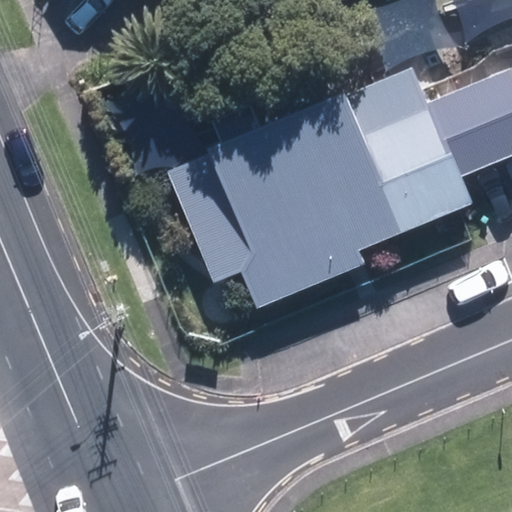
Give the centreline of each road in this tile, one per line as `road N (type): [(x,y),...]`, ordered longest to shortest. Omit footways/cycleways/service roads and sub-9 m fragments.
road 1 (residential): [(511,336),(113,510)]
road 2 (tertiary): [(0,238),(74,416)]
